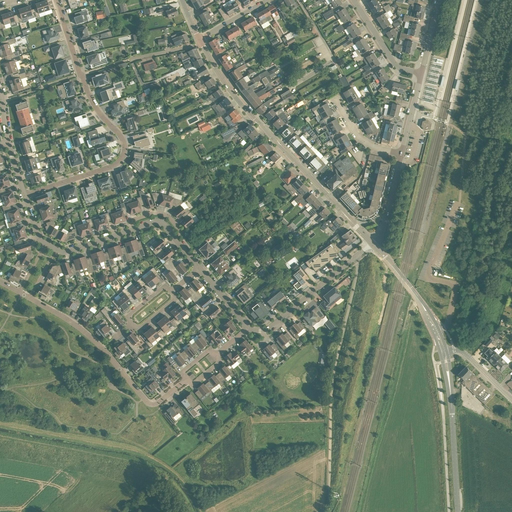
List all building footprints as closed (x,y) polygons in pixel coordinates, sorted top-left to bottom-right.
[(76,2),(74,0),(69,0),(68,1),(71,9),(78,6),(77,2),(76,2)] [(203,3),(209,0),(208,0),(199,0),(193,4),(196,10),(204,6),(203,3)] [(230,5),(234,13),(240,10),(238,6),(240,4),(237,0),(233,0),(235,2),(230,5)] [(279,7),(285,4),(287,8),(290,6),(292,10),(297,7),(295,3),(292,0),(282,0),(277,4),(279,7)] [(339,0),(336,0),(331,3),(334,9),(342,4),(339,0)] [(370,9),(378,5),(374,0),(372,0),(367,4),(370,9)] [(45,12),(52,10),(50,4),(49,5),(47,1),(41,3),(45,12)] [(412,11),(423,14),(425,8),(417,6),(417,3),(408,1),(407,4),(410,5),(411,5),(411,6),(412,7),(411,11),(412,11)] [(39,14),(45,12),(41,3),(36,5),(37,10),(35,11),(37,17),(40,16),(39,14)] [(229,16),(234,13),(230,5),(224,8),(223,7),(221,8),(224,14),(227,12),(229,16)] [(373,14),(381,10),(378,5),(370,9),(373,14)] [(24,8),(27,18),(30,17),(31,19),(37,17),(35,11),(32,12),(30,6),(24,8)] [(279,15),(273,6),(268,9),(271,15),(273,18),(276,16),(276,17),(279,15)] [(17,17),(19,23),(22,22),(22,20),(27,18),(24,8),(18,10),(20,16),(17,17)] [(166,13),(169,19),(178,15),(175,8),(170,10),(169,8),(165,10),(159,11),(160,15),(166,13)] [(208,10),(207,8),(201,11),(203,14),(199,16),(202,21),(210,17),(207,11),(208,10)] [(271,15),(268,9),(262,12),(268,22),(269,23),(272,21),(269,16),(271,15)] [(340,19),(348,14),(344,9),(337,14),(340,19)] [(74,18),(76,25),(88,21),(86,16),(88,15),(86,10),(75,14),(76,17),(74,18)] [(104,11),(96,13),(97,20),(105,18),(104,11)] [(414,18),(422,20),(423,14),(412,11),(410,17),(405,15),(404,19),(413,21),(414,18)] [(16,24),(19,23),(17,17),(15,18),(13,12),(7,14),(10,23),(16,22),(16,24)] [(257,15),(260,21),(258,22),(261,26),(265,24),(267,27),(270,25),(268,22),(262,12),(257,15)] [(329,18),(335,15),(333,12),(324,18),(326,20),(329,18)] [(386,13),(376,19),(380,24),(387,20),(390,18),(386,13)] [(0,22),(2,29),(5,28),(4,25),(10,23),(7,14),(1,16),(3,21),(0,22)] [(340,19),(344,24),(351,19),(348,14),(340,19)] [(213,15),(210,17),(202,21),(205,27),(213,22),(212,19),(215,18),(213,15)] [(251,28),(257,25),(252,18),(247,21),(251,28)] [(410,30),(419,32),(420,26),(413,24),(413,21),(404,19),(403,21),(410,23),(408,29),(410,30)] [(387,20),(380,24),(383,30),(390,25),(387,20)] [(241,24),(245,32),(251,28),(247,21),(241,24)] [(354,24),(346,28),(350,34),(357,29),(354,24)] [(81,39),(88,37),(85,27),(78,30),(80,35),(79,35),(80,39),(81,39)] [(235,37),(241,34),(237,27),(231,30),(235,37)] [(53,28),(43,32),(45,37),(46,37),(48,43),(52,41),(52,42),(56,41),(55,40),(59,39),(58,38),(59,38),(58,34),(57,34),(57,33),(54,34),(54,32),(53,28)] [(357,29),(350,34),(347,35),(349,38),(350,40),(351,40),(353,39),(360,34),(357,29)] [(397,35),(393,29),(386,34),(389,39),(397,35)] [(225,34),(229,41),(235,37),(231,30),(225,34)] [(179,33),(171,37),(172,40),(174,43),(175,47),(189,41),(186,34),(180,37),(179,33)] [(218,38),(209,43),(211,46),(210,47),(212,50),(219,46),(217,42),(220,41),(218,38)] [(0,50),(1,53),(11,49),(10,45),(15,43),(14,39),(2,43),(3,46),(0,46),(0,50)] [(363,39),(355,44),(359,49),(366,44),(363,39)] [(416,43),(409,42),(408,41),(406,48),(415,50),(416,43)] [(90,42),(82,44),(83,48),(84,48),(85,50),(86,50),(87,54),(98,51),(95,42),(91,43),(90,42)] [(362,58),(360,55),(370,49),(366,44),(359,49),(355,51),(358,56),(355,58),(353,59),(355,62),(356,61),(362,58)] [(62,49),(62,50),(61,46),(52,49),(55,60),(64,57),(63,53),(62,49)] [(216,55),(225,50),(223,47),(220,49),(219,46),(212,50),(214,53),(215,52),(216,55)] [(402,51),(402,53),(413,55),(415,50),(406,48),(398,46),(396,51),(399,52),(400,50),(402,51)] [(11,49),(1,53),(1,55),(2,58),(6,57),(7,60),(20,56),(19,55),(18,52),(18,51),(12,53),(11,49)] [(182,61),(198,53),(195,49),(188,52),(189,55),(187,56),(186,53),(183,55),(182,53),(179,55),(182,61)] [(201,59),(198,53),(182,61),(185,67),(201,59)] [(108,63),(106,58),(100,60),(99,54),(97,54),(87,57),(89,65),(92,64),(93,68),(108,63)] [(229,56),(228,54),(219,60),(221,62),(220,63),(222,66),(229,62),(227,58),(229,56)] [(373,54),(366,58),(365,58),(369,64),(376,59),(373,54)] [(20,56),(7,60),(8,63),(4,64),(5,68),(6,67),(6,70),(16,66),(15,63),(21,61),(21,60),(20,57),(20,56)] [(194,66),(196,70),(204,65),(201,59),(185,67),(184,67),(186,70),(194,66)] [(371,67),(372,69),(379,64),(376,59),(369,64),(366,65),(368,68),(371,67)] [(67,65),(65,61),(55,64),(56,68),(55,68),(56,72),(57,72),(59,76),(69,72),(68,69),(68,68),(67,65)] [(225,68),(226,70),(227,71),(235,66),(233,63),(231,65),(229,62),(222,66),(224,69),(225,68)] [(145,72),(153,69),(151,63),(143,65),(145,72)] [(229,74),(234,83),(243,77),(239,72),(238,71),(239,70),(240,71),(246,68),(245,65),(237,69),(229,74)] [(16,66),(6,70),(7,72),(6,72),(8,76),(12,74),(13,77),(25,73),(26,73),(25,68),(18,70),(16,66)] [(235,84),(238,88),(241,92),(249,87),(254,84),(257,82),(261,80),(274,73),(282,69),(280,66),(267,72),(267,71),(258,75),(259,76),(246,83),(243,78),(235,84)] [(208,73),(205,68),(205,67),(198,71),(192,74),(196,79),(201,77),(208,73)] [(376,80),(386,74),(382,69),(372,75),(373,76),(376,80)] [(105,75),(104,71),(98,74),(99,76),(96,76),(97,78),(93,79),(93,81),(94,85),(95,85),(95,87),(99,85),(100,87),(105,85),(104,84),(108,82),(107,79),(108,79),(106,74),(105,75)] [(26,77),(25,73),(13,77),(14,80),(9,81),(11,85),(11,84),(12,87),(22,84),(21,80),(27,78),(26,77)] [(265,86),(270,83),(272,82),(270,78),(276,75),(274,73),(261,80),(263,83),(265,86)] [(380,82),(381,84),(389,79),(386,74),(376,80),(378,83),(380,82)] [(344,88),(347,86),(343,81),(344,80),(342,77),(335,81),(337,84),(340,82),(344,88)] [(209,89),(216,84),(212,78),(202,85),(199,82),(194,85),(198,91),(203,87),(204,88),(206,86),(209,89)] [(122,81),(113,84),(114,88),(103,91),(100,93),(104,103),(107,102),(118,98),(115,91),(124,88),(122,81)] [(60,95),(61,97),(61,99),(75,95),(74,90),(75,90),(73,86),(71,82),(57,87),(58,91),(61,90),(63,95),(60,95)] [(245,97),(253,91),(256,89),(256,88),(258,87),(257,86),(258,85),(257,82),(254,84),(249,87),(241,92),(245,97)] [(154,92),(159,89),(157,83),(150,85),(151,89),(152,89),(154,92)] [(273,89),(270,83),(265,86),(266,89),(255,94),(253,91),(245,97),(250,104),(258,98),(266,94),(273,89)] [(391,92),(397,93),(400,85),(393,83),(391,92)] [(22,84),(12,87),(13,89),(12,89),(13,93),(17,91),(18,94),(31,90),(29,85),(23,87),(22,84)] [(352,84),(347,88),(348,90),(342,94),(344,97),(345,97),(346,99),(358,92),(355,86),(354,87),(352,84)] [(400,85),(397,93),(403,95),(405,86),(400,85)] [(364,96),(370,93),(367,87),(361,90),(364,96)] [(287,98),(292,95),(289,88),(280,94),(284,100),(287,98)] [(216,99),(216,100),(223,95),(223,94),(223,93),(222,93),(222,92),(219,89),(208,97),(208,98),(209,98),(210,100),(212,99),(213,101),(216,99)] [(250,104),(251,105),(255,109),(262,103),(261,101),(268,97),(275,92),(273,89),(266,94),(258,98),(250,104)] [(354,101),(356,103),(362,100),(360,97),(361,96),(358,91),(358,92),(346,99),(347,100),(346,101),(348,104),(354,101)] [(268,105),(273,102),(272,101),(276,99),(274,97),(265,103),(265,102),(262,105),(256,110),(261,115),(270,107),(268,105)] [(80,103),(79,104),(78,104),(76,98),(66,102),(68,108),(70,107),(72,113),(75,112),(76,113),(80,112),(79,110),(82,109),(82,108),(83,108),(82,104),(81,104),(80,103)] [(224,109),(230,104),(231,104),(226,98),(217,106),(221,111),(218,114),(221,117),(227,112),(224,109)] [(362,100),(356,103),(358,106),(351,110),(353,113),(354,112),(355,114),(365,109),(362,104),(363,103),(362,100)] [(115,110),(114,110),(112,111),(112,112),(111,113),(112,116),(114,116),(114,117),(117,116),(118,116),(121,115),(125,113),(123,108),(125,107),(123,101),(112,105),(114,108),(115,110)] [(23,135),(34,131),(32,126),(33,125),(27,108),(28,108),(26,102),(15,105),(17,111),(16,111),(22,129),(21,129),(23,135)] [(287,110),(289,113),(303,105),(301,102),(299,103),(287,110)] [(320,107),(319,105),(313,108),(315,111),(317,109),(320,114),(329,109),(328,107),(329,107),(327,103),(320,107)] [(401,106),(392,104),(392,107),(389,106),(388,110),(399,112),(401,106)] [(241,118),(239,115),(240,114),(239,113),(238,111),(238,112),(236,109),(224,120),(227,123),(232,119),(233,120),(231,122),(232,124),(229,125),(231,129),(234,127),(238,125),(236,122),(241,118)] [(275,113),(272,109),(265,115),(270,121),(276,115),(277,116),(283,112),(281,109),(275,113)] [(328,120),(327,118),(333,114),(331,110),(330,111),(329,109),(320,114),(318,116),(321,121),(319,122),(320,125),(328,120)] [(364,116),(365,119),(371,116),(369,113),(368,114),(365,109),(355,114),(356,116),(355,117),(357,120),(364,116)] [(389,120),(390,116),(398,118),(399,112),(388,110),(386,117),(382,116),(384,119),(389,120)] [(277,116),(279,119),(273,124),(278,130),(284,124),(285,125),(289,123),(286,118),(287,117),(283,112),(277,116)] [(74,118),(76,125),(79,124),(80,128),(89,125),(87,118),(86,118),(85,115),(86,115),(86,114),(74,118)] [(374,114),(371,116),(365,119),(367,122),(361,125),(363,129),(364,128),(365,130),(373,125),(377,123),(374,118),(376,117),(374,114)] [(128,131),(130,130),(131,132),(137,131),(132,117),(127,119),(128,123),(125,123),(128,131)] [(330,123),(328,120),(320,125),(323,129),(325,128),(327,132),(330,130),(338,125),(337,123),(338,123),(336,119),(330,123)] [(421,126),(425,130),(430,129),(431,124),(427,120),(422,121),(421,126)] [(389,125),(387,133),(396,135),(397,131),(396,131),(397,127),(392,126),(393,123),(386,121),(386,124),(389,125)] [(205,124),(200,126),(203,132),(210,128),(208,123),(205,124)] [(245,139),(246,138),(254,130),(252,128),(249,125),(244,130),(243,128),(239,133),(242,136),(245,139)] [(332,139),(338,136),(336,133),(342,129),(340,126),(339,127),(338,125),(330,130),(333,135),(330,136),(332,139)] [(376,130),(373,125),(365,130),(366,132),(365,132),(367,136),(373,132),(375,135),(380,131),(379,128),(376,130)] [(234,127),(231,129),(220,134),(223,137),(229,134),(230,136),(237,129),(234,127)] [(284,136),(287,140),(295,133),(289,127),(281,135),(283,137),(284,136)] [(97,130),(90,132),(88,133),(92,146),(106,142),(105,137),(99,138),(97,130)] [(249,140),(251,143),(259,135),(256,132),(254,130),(246,138),(248,140),(249,140)] [(138,134),(133,136),(132,136),(134,142),(135,147),(140,148),(141,149),(149,150),(147,141),(148,140),(146,133),(139,136),(138,134)] [(295,133),(287,140),(290,143),(289,143),(292,146),(300,138),(295,133)] [(395,138),(396,135),(387,133),(386,140),(382,140),(381,143),(387,144),(388,141),(393,142),(394,138),(395,138)] [(339,139),(338,136),(332,139),(337,147),(339,146),(348,141),(346,139),(347,138),(345,135),(339,139)] [(78,137),(72,139),(74,142),(75,142),(77,148),(81,146),(78,137)] [(31,141),(30,138),(24,140),(25,143),(19,144),(21,150),(31,147),(29,141),(31,141)] [(300,138),(292,146),(294,148),(294,147),(297,151),(305,143),(300,138)] [(340,152),(341,155),(347,152),(345,149),(352,145),(350,142),(349,142),(348,141),(339,146),(342,151),(340,152)] [(273,150),(266,142),(247,152),(249,157),(260,151),(264,155),(273,150)] [(249,143),(243,149),(246,152),(252,146),(249,143)] [(305,143),(297,151),(300,154),(302,157),(310,149),(305,143)] [(29,154),(30,157),(36,155),(35,152),(32,153),(31,147),(21,150),(23,156),(29,154)] [(97,149),(100,160),(109,157),(108,156),(112,155),(110,148),(105,150),(104,147),(97,149)] [(305,158),(308,161),(315,154),(310,149),(302,157),(304,159),(305,158)] [(272,161),(274,163),(276,166),(283,160),(276,152),(266,161),(268,164),(272,161)] [(80,165),(83,163),(80,153),(75,155),(74,154),(73,154),(72,153),(71,153),(71,154),(70,155),(70,156),(70,157),(68,157),(70,160),(69,161),(69,162),(69,163),(70,164),(71,164),(72,167),(76,166),(80,165)] [(145,154),(134,153),(134,158),(135,158),(134,161),(133,160),(133,161),(130,164),(131,164),(130,164),(138,172),(142,168),(139,166),(140,159),(144,159),(145,154)] [(312,168),(320,160),(315,154),(308,161),(311,164),(310,165),(312,168)] [(25,161),(27,167),(36,164),(34,158),(37,158),(36,155),(30,157),(30,159),(25,161)] [(357,171),(346,156),(340,160),(343,166),(338,170),(342,176),(340,178),(343,182),(357,171)] [(65,163),(63,159),(61,159),(57,160),(56,157),(50,159),(53,168),(57,166),(59,172),(60,172),(60,173),(64,172),(63,171),(65,170),(62,164),(65,163)] [(318,172),(319,171),(326,165),(320,160),(312,168),(314,170),(315,169),(318,172)] [(328,178),(329,180),(325,183),(328,188),(333,183),(340,177),(340,178),(342,176),(338,170),(343,166),(340,160),(334,165),(337,169),(335,170),(336,174),(332,177),(331,175),(328,178)] [(329,162),(326,165),(328,168),(334,162),(332,160),(329,162)] [(376,168),(388,171),(390,166),(388,165),(383,164),(380,163),(377,163),(376,168)] [(34,171),(35,174),(41,172),(40,169),(38,169),(36,164),(27,167),(29,173),(34,171)] [(134,174),(126,168),(124,170),(120,172),(117,174),(117,175),(116,175),(121,189),(127,187),(125,181),(129,180),(134,174)] [(378,175),(386,177),(387,177),(388,171),(376,168),(374,174),(378,175)] [(35,174),(36,176),(30,178),(32,184),(37,183),(37,185),(42,183),(41,181),(42,181),(41,178),(43,177),(41,172),(35,174)] [(288,184),(295,177),(290,172),(283,179),(288,184)] [(98,181),(100,188),(111,184),(112,188),(116,187),(114,180),(110,181),(109,177),(98,181)] [(343,182),(340,178),(340,177),(333,183),(328,188),(332,191),(343,182)] [(303,185),(298,180),(292,185),(291,183),(287,186),(285,184),(283,186),(291,195),(295,192),(303,185)] [(0,183),(0,193),(4,192),(3,189),(10,187),(9,181),(0,183)] [(81,188),(85,200),(97,196),(96,192),(97,192),(94,182),(88,184),(89,187),(87,187),(87,186),(81,188)] [(308,190),(303,185),(295,192),(298,196),(294,201),(297,204),(299,203),(303,198),(304,197),(303,196),(308,190)] [(75,187),(70,189),(71,190),(65,192),(65,194),(62,195),(65,203),(68,202),(68,200),(78,197),(76,192),(77,192),(75,187)] [(348,191),(343,196),(339,199),(343,203),(350,197),(351,195),(348,191)] [(4,192),(0,193),(0,199),(3,198),(4,202),(14,198),(12,192),(5,195),(4,192)] [(42,196),(36,198),(38,204),(45,202),(46,205),(52,203),(51,197),(48,198),(46,193),(41,195),(42,196)] [(154,201),(157,200),(161,201),(159,205),(160,206),(164,208),(164,207),(165,207),(168,197),(155,193),(152,194),(154,201)] [(311,194),(305,200),(303,198),(299,203),(303,207),(308,203),(310,205),(316,199),(311,194)] [(140,198),(142,204),(145,203),(147,210),(149,209),(149,210),(152,209),(152,208),(153,208),(150,198),(147,199),(145,196),(140,198)] [(168,197),(165,207),(166,207),(166,208),(170,209),(171,209),(172,205),(175,206),(177,208),(183,203),(181,201),(168,197)] [(350,197),(343,203),(347,207),(353,201),(350,197)] [(16,204),(14,198),(4,202),(5,205),(2,206),(4,211),(10,209),(9,206),(16,204)] [(139,205),(142,204),(140,198),(137,199),(138,201),(133,203),(136,213),(137,213),(137,214),(141,212),(139,205)] [(321,205),(316,199),(310,205),(308,207),(310,210),(308,212),(310,214),(307,217),(310,219),(317,213),(315,211),(315,210),(315,211),(321,205)] [(353,201),(347,207),(350,211),(357,205),(353,201)] [(135,214),(136,213),(133,203),(130,204),(128,202),(123,203),(125,207),(125,210),(128,209),(130,215),(131,215),(131,216),(135,214)] [(47,207),(40,210),(41,215),(52,212),(51,209),(54,208),(52,203),(46,205),(47,207)] [(357,205),(350,211),(354,215),(356,214),(362,209),(361,208),(357,205)] [(127,214),(125,210),(125,207),(122,208),(122,211),(117,213),(120,223),(121,223),(121,224),(125,222),(126,221),(124,215),(127,214)] [(184,210),(182,207),(174,214),(175,215),(174,216),(176,219),(177,218),(178,219),(183,215),(185,217),(190,213),(187,209),(184,210)] [(367,220),(368,219),(370,219),(371,218),(372,218),(373,217),(374,216),(375,216),(376,214),(377,213),(378,212),(378,211),(377,210),(377,208),(369,207),(369,208),(368,208),(366,209),(364,210),(363,210),(362,209),(356,214),(357,215),(356,217),(357,217),(358,218),(359,219),(360,219),(361,219),(362,220),(364,220),(365,220),(366,220),(367,220)] [(330,214),(325,208),(319,214),(321,217),(316,221),(319,224),(323,219),(324,219),(330,214)] [(18,210),(11,212),(10,209),(4,211),(5,214),(8,213),(9,219),(20,215),(18,210)] [(58,220),(56,214),(53,215),(52,212),(41,215),(43,221),(51,219),(52,222),(53,221),(58,220)] [(110,222),(111,222),(113,221),(115,225),(116,226),(120,224),(119,224),(120,223),(117,213),(112,215),(111,212),(108,213),(110,222)] [(109,228),(108,225),(108,223),(110,222),(108,213),(99,216),(100,219),(104,230),(109,228)] [(190,213),(185,217),(187,220),(182,224),(182,225),(184,228),(185,228),(186,228),(194,222),(192,219),(194,217),(190,213)] [(22,221),(20,215),(9,219),(10,222),(7,223),(9,228),(15,226),(14,223),(22,221)] [(96,224),(98,232),(104,230),(100,219),(97,220),(96,217),(91,219),(93,225),(96,224)] [(329,226),(330,228),(334,232),(338,227),(339,228),(340,226),(343,223),(337,217),(335,219),(333,217),(321,229),(324,231),(329,226)] [(92,234),(90,226),(93,225),(91,219),(85,221),(86,224),(83,225),(87,235),(92,234)] [(48,233),(50,235),(50,236),(53,237),(57,239),(61,232),(53,228),(54,226),(53,221),(52,222),(46,223),(47,226),(45,227),(47,231),(47,232),(48,233)] [(79,230),(81,237),(87,235),(83,225),(78,226),(77,223),(73,225),(75,229),(76,231),(79,230)] [(15,236),(25,232),(24,227),(16,229),(15,226),(9,228),(11,234),(14,233),(15,236)] [(72,230),(72,232),(68,233),(67,235),(61,232),(57,239),(58,239),(57,240),(61,242),(61,241),(63,242),(64,242),(65,242),(66,242),(75,239),(74,237),(77,236),(76,231),(75,229),(72,230)] [(342,251),(348,246),(356,241),(349,231),(344,235),(341,237),(345,242),(343,242),(344,243),(339,247),(342,251)] [(27,238),(25,232),(15,236),(17,241),(14,242),(15,245),(14,245),(21,243),(20,240),(27,238)] [(145,255),(141,242),(137,243),(136,240),(131,242),(134,252),(138,251),(140,257),(145,255)] [(155,250),(153,252),(156,256),(162,252),(159,249),(165,245),(162,240),(158,243),(157,241),(151,246),(155,250)] [(134,252),(131,242),(125,244),(126,247),(123,248),(128,262),(133,260),(130,253),(134,252)] [(227,255),(233,250),(238,246),(234,242),(228,246),(224,250),(223,251),(227,255)] [(31,249),(29,244),(22,246),(21,243),(14,245),(16,251),(19,250),(20,253),(23,252),(31,250),(31,249)] [(214,248),(212,245),(210,246),(208,243),(199,250),(202,254),(203,253),(204,255),(203,255),(207,260),(215,253),(213,249),(214,248)] [(302,243),(300,244),(295,249),(297,252),(304,246),(302,243)] [(123,248),(120,249),(119,245),(114,247),(117,258),(121,257),(123,264),(128,262),(123,248)] [(117,258),(114,247),(108,249),(109,253),(106,254),(111,267),(115,265),(113,259),(117,258)] [(331,247),(309,263),(315,271),(337,255),(331,247)] [(166,260),(170,257),(173,254),(170,249),(164,254),(162,252),(156,256),(159,259),(161,257),(164,262),(166,260)] [(21,260),(18,261),(17,262),(15,266),(23,270),(25,267),(27,268),(33,256),(32,253),(31,250),(23,252),(24,255),(27,257),(24,262),(21,260)] [(106,254),(103,255),(102,251),(96,253),(100,263),(104,262),(106,268),(111,267),(106,254)] [(100,263),(96,253),(91,255),(92,259),(89,260),(93,272),(98,271),(96,265),(100,263)] [(89,260),(86,260),(85,257),(79,259),(83,269),(87,268),(89,274),(93,272),(89,260)] [(177,266),(175,264),(170,257),(166,260),(177,274),(180,272),(182,276),(187,271),(184,267),(186,266),(182,262),(177,266)] [(229,268),(220,257),(212,264),(214,268),(216,271),(217,270),(220,275),(225,271),(225,272),(226,271),(226,270),(229,268)] [(79,270),(83,269),(79,259),(74,260),(75,264),(72,265),(73,269),(75,275),(76,278),(81,276),(79,270)] [(175,276),(177,274),(166,260),(164,262),(162,263),(170,272),(164,277),(167,281),(169,280),(172,284),(177,280),(175,276)] [(62,264),(64,269),(66,276),(69,275),(70,277),(75,275),(73,269),(70,270),(68,263),(62,264)] [(54,286),(56,283),(57,282),(55,279),(53,277),(56,273),(59,274),(63,273),(60,265),(56,267),(56,266),(53,267),(46,278),(48,279),(47,282),(47,281),(46,282),(54,286)] [(22,273),(13,268),(8,276),(10,277),(9,278),(10,278),(8,280),(13,283),(14,280),(18,283),(21,278),(19,277),(19,276),(20,276),(22,273)] [(148,276),(155,285),(160,281),(155,275),(157,273),(153,268),(150,270),(152,273),(148,276)] [(237,274),(233,269),(225,276),(227,279),(228,279),(229,280),(227,282),(228,283),(227,284),(229,287),(230,286),(231,287),(233,285),(235,287),(239,284),(237,282),(240,280),(236,275),(237,274)] [(305,283),(302,278),(305,275),(300,270),(293,276),(298,282),(293,286),(297,290),(305,283)] [(146,282),(151,289),(155,285),(148,276),(144,279),(142,277),(139,279),(143,284),(146,282)] [(134,287),(142,296),(146,292),(141,286),(143,284),(139,279),(137,282),(139,284),(134,287)] [(205,300),(197,291),(203,287),(199,283),(198,284),(195,280),(189,284),(192,287),(190,289),(201,303),(205,300)] [(47,299),(49,295),(51,296),(54,291),(45,285),(42,290),(41,289),(38,293),(42,296),(40,298),(45,301),(46,298),(47,299)] [(248,289),(244,285),(235,292),(238,295),(237,296),(244,305),(251,298),(246,291),(248,289)] [(132,293),(137,300),(142,296),(134,287),(130,291),(128,288),(126,291),(130,295),(132,293)] [(184,302),(190,297),(198,306),(200,305),(201,303),(190,289),(187,292),(184,288),(179,292),(183,296),(181,298),(184,302)] [(329,308),(335,302),(333,300),(340,295),(334,288),(323,297),(327,302),(325,303),(324,302),(320,304),(326,311),(329,308)] [(133,304),(128,297),(130,295),(126,291),(123,293),(125,295),(121,298),(128,307),(133,304)] [(272,309),(277,305),(280,302),(285,298),(283,296),(283,294),(282,294),(280,291),(275,295),(274,294),(266,301),(272,309)] [(209,297),(205,300),(201,303),(200,305),(203,309),(201,310),(203,313),(209,309),(207,307),(213,302),(209,297)] [(112,302),(116,307),(119,305),(124,311),(128,307),(121,298),(117,302),(115,300),(112,302)] [(72,309),(76,312),(81,303),(76,300),(71,300),(70,299),(67,304),(68,304),(66,308),(71,311),(72,309)] [(256,305),(258,308),(250,314),(254,320),(258,317),(260,319),(262,317),(263,318),(269,313),(260,302),(256,305)] [(179,305),(179,306),(175,309),(182,318),(187,314),(188,317),(191,314),(187,309),(185,312),(179,305)] [(90,309),(85,306),(79,314),(83,317),(82,319),(86,322),(89,318),(90,319),(93,315),(92,314),(93,313),(89,310),(90,309)] [(211,312),(209,309),(203,313),(207,318),(209,316),(213,320),(218,316),(217,315),(220,311),(217,307),(211,312)] [(112,317),(105,308),(101,311),(113,326),(115,323),(118,327),(123,323),(120,319),(121,317),(118,313),(112,317)] [(176,319),(173,321),(177,326),(180,323),(178,321),(182,318),(175,309),(171,313),(176,319)] [(310,315),(308,313),(307,314),(306,313),(303,315),(304,316),(303,317),(305,319),(303,321),(306,324),(308,323),(310,325),(315,322),(316,323),(324,317),(319,311),(316,313),(314,311),(311,313),(311,314),(310,315)] [(166,316),(161,320),(169,329),(173,326),(175,328),(177,326),(173,321),(171,323),(166,316)] [(162,330),(160,332),(164,337),(166,335),(171,331),(169,329),(161,320),(157,324),(162,330)] [(335,327),(329,320),(325,324),(331,331),(335,327)] [(107,333),(111,330),(104,321),(99,325),(101,327),(98,330),(96,332),(99,336),(101,334),(104,338),(108,334),(107,333)] [(233,324),(230,321),(221,328),(227,335),(229,333),(230,334),(232,333),(233,333),(235,331),(235,330),(236,329),(233,325),(233,324)] [(297,334),(305,328),(300,322),(296,325),(295,323),(293,325),(293,324),(290,326),(291,327),(289,328),(291,330),(289,331),(296,340),(299,337),(297,334)] [(152,328),(148,331),(155,340),(160,337),(161,339),(164,337),(160,332),(158,334),(152,328)] [(153,346),(151,344),(155,340),(148,331),(144,335),(149,341),(146,343),(150,348),(153,346)] [(214,333),(209,337),(212,342),(215,347),(221,342),(220,341),(222,339),(217,332),(214,334),(214,333)] [(130,341),(127,343),(138,356),(142,353),(136,346),(141,341),(137,336),(135,337),(132,333),(127,338),(130,341)] [(284,345),(292,339),(287,333),(283,336),(282,334),(280,335),(277,337),(278,338),(276,339),(278,340),(276,341),(283,350),(286,348),(284,345)] [(197,337),(199,339),(192,345),(196,351),(200,348),(201,350),(203,348),(203,349),(206,347),(205,346),(207,345),(206,343),(207,342),(201,334),(197,337)] [(485,346),(487,347),(494,339),(493,337),(485,346)] [(249,351),(253,348),(250,344),(249,345),(245,340),(244,342),(244,341),(241,343),(242,345),(238,348),(244,355),(246,353),(248,355),(251,353),(249,351)] [(130,352),(123,343),(119,346),(118,345),(114,348),(117,352),(114,354),(118,358),(120,356),(124,354),(126,356),(130,352)] [(196,354),(195,352),(196,351),(192,345),(190,343),(187,345),(188,347),(181,354),(186,360),(189,357),(190,359),(196,354)] [(271,356),(279,350),(274,343),(270,346),(269,345),(267,346),(267,345),(264,348),(265,348),(263,349),(265,351),(263,352),(270,361),(273,359),(271,356)] [(487,358),(495,365),(501,358),(499,355),(501,353),(497,349),(493,353),(490,350),(486,354),(489,357),(487,358)] [(185,363),(184,361),(186,360),(181,354),(179,352),(176,354),(178,356),(173,360),(169,357),(167,359),(170,363),(171,364),(172,366),(175,369),(178,366),(179,368),(181,366),(182,367),(184,364),(185,363)] [(237,361),(240,358),(234,352),(230,356),(229,354),(224,358),(228,362),(227,363),(230,366),(237,361)] [(501,358),(495,365),(502,372),(509,365),(508,364),(510,362),(506,358),(504,361),(501,358)] [(134,369),(132,370),(136,375),(139,372),(140,373),(144,369),(143,368),(144,368),(141,365),(142,364),(138,359),(131,365),(134,369)] [(163,371),(160,374),(166,380),(168,378),(169,380),(171,378),(171,379),(174,376),(175,375),(172,370),(170,366),(167,363),(163,366),(166,369),(163,371)] [(219,371),(220,373),(217,375),(222,382),(229,375),(231,377),(232,377),(234,375),(227,367),(226,368),(224,366),(223,368),(223,367),(220,369),(220,370),(219,371)] [(147,393),(149,391),(152,394),(156,391),(155,389),(157,388),(159,386),(155,382),(154,380),(157,378),(149,368),(146,371),(147,373),(148,372),(151,375),(150,376),(151,378),(147,382),(149,384),(145,386),(146,387),(143,389),(147,393)] [(462,383),(473,394),(485,405),(495,395),(473,374),(466,368),(459,375),(464,380),(462,383)] [(209,381),(206,384),(211,390),(213,392),(213,393),(224,384),(222,382),(217,375),(215,377),(214,375),(208,380),(209,381)] [(199,390),(195,393),(200,399),(208,393),(209,395),(213,392),(211,390),(206,384),(204,386),(203,384),(202,385),(201,385),(198,387),(199,387),(197,389),(199,390)] [(193,418),(194,417),(197,415),(193,409),(200,404),(191,393),(186,398),(186,399),(185,400),(185,399),(181,402),(193,418)] [(178,407),(176,409),(174,406),(171,408),(171,407),(167,411),(164,414),(173,425),(176,422),(173,418),(176,415),(177,415),(179,413),(181,416),(184,414),(178,407)]
